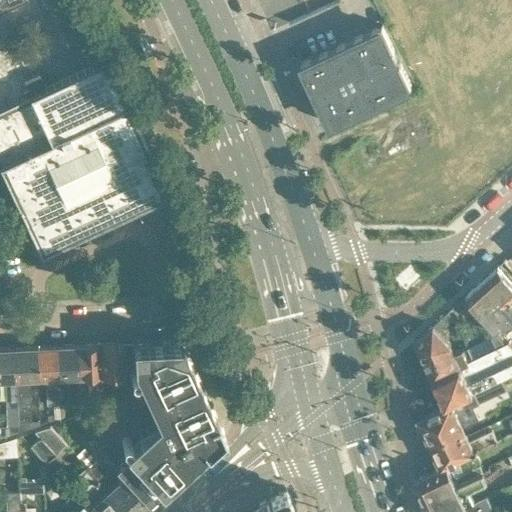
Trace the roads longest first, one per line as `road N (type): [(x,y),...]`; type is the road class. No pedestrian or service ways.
road 1 (secondary): [(308,236),(212,0)]
road 2 (secondary): [(174,0),(259,230)]
road 3 (secondary): [(259,230),(307,406)]
road 4 (residential): [(174,320),(0,323)]
road 5 (unclassified): [(465,249),(357,252),(308,236)]
road 6 (secondary): [(394,511),(351,383)]
road 7 (residential): [(217,474),(291,468),(336,490)]
